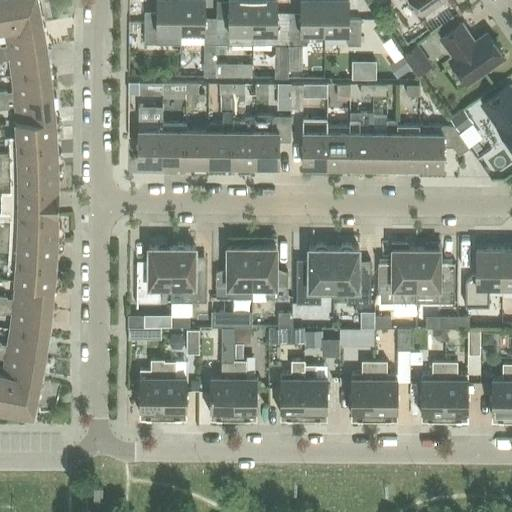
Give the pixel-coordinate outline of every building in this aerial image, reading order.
[(0,0),(0,30),(4,30),(43,23),(43,22),(45,22),(44,21),(42,21),(38,0),(0,0)] [(180,31),(180,0),(156,0),(156,16),(144,16),(144,43),(180,43),(180,31)] [(180,0),(180,31),(204,31),(204,43),(216,43),(216,17),(204,17),(204,0),(180,0)] [(228,0),(228,17),(216,17),(216,43),(252,44),(252,0),(228,0)] [(252,0),(252,44),(288,44),(288,17),(276,17),(276,0),(252,0)] [(288,17),(288,44),(306,44),(312,32),(324,32),(324,0),(300,0),(300,18),(288,17)] [(324,0),(324,32),(347,32),(347,44),(360,44),(360,18),(348,18),(348,0),(324,0)] [(411,0),(422,14),(441,0),(411,0)] [(470,34),(462,22),(440,38),(453,56),(450,58),(466,81),(503,56),(486,33),(473,42),(469,35),(470,34)] [(0,340),(0,357),(4,358),(2,373),(40,381),(48,334),(51,310),(54,287),(57,287),(57,286),(54,285),(56,262),(57,238),(60,239),(60,237),(57,237),(58,212),(58,192),(58,166),(60,166),(60,165),(57,165),(57,141),(55,118),(58,118),(58,117),(55,117),(53,93),(46,46),(43,23),(4,30),(6,45),(0,46),(0,45),(0,62),(3,62),(2,60),(9,59),(13,90),(6,91),(6,89),(0,89),(0,108),(8,107),(8,105),(15,105),(16,120),(15,120),(16,135),(16,144),(18,191),(18,211),(16,259),(15,268),(14,283),(13,298),(7,297),(7,295),(0,294),(0,312),(5,314),(5,312),(11,312),(7,344),(0,343),(1,341),(0,340)] [(62,50),(61,31),(47,32),(48,51),(62,50)] [(331,32),(328,44),(342,48),(345,36),(331,32)] [(417,42),(401,53),(411,68),(427,56),(417,42)] [(388,65),(397,78),(410,68),(401,55),(388,65)] [(376,58),(351,58),(351,75),(376,75),(376,58)] [(240,63),(238,63),(238,77),(251,77),(251,76),(251,63),(240,63)] [(162,92),(162,81),(138,81),(138,93),(162,93),(162,92)] [(162,81),(162,92),(185,92),(185,82),(162,81)] [(185,82),(185,92),(198,93),(198,82),(185,82)] [(232,93),(232,82),(219,82),(219,93),(232,93)] [(232,82),(232,93),(244,93),(244,82),(232,82)] [(268,93),(268,82),(255,82),(255,93),(268,93)] [(303,82),(290,82),(290,107),(302,107),(303,82)] [(350,94),(350,83),(337,83),(337,94),(350,94)] [(373,95),(373,83),(360,83),(360,95),(373,95)] [(385,83),(373,83),(373,95),(385,95),(385,83)] [(419,95),(419,83),(406,83),(406,95),(419,95)] [(511,91),(508,85),(483,103),(500,127),(498,128),(511,147),(511,91)] [(463,108),(448,119),(452,124),(458,132),(459,132),(472,123),(472,122),(463,108)] [(207,121),(207,129),(208,129),(208,164),(231,164),(231,129),(232,129),(232,114),(232,110),(222,109),(222,121),(207,121)] [(231,129),(231,164),(231,169),(253,169),(253,164),(254,164),(255,115),(232,114),(232,129),(231,129)] [(255,115),(254,164),(278,165),(278,140),(290,140),(290,115),(255,115)] [(326,123),(327,123),(327,118),(302,118),(302,165),(326,165),(326,123)] [(349,118),(349,123),(349,165),(372,166),(373,130),(359,130),(359,118),(349,118)] [(373,130),(372,166),(395,166),(396,123),(397,123),(397,119),(386,118),(386,131),(373,130)] [(161,164),(162,121),(138,121),(138,163),(161,164)] [(186,121),(162,121),(161,164),(185,164),(185,128),(186,128),(186,121)] [(326,123),(326,165),(349,165),(349,123),(327,123),(326,123)] [(419,124),(397,123),(396,123),(395,166),(419,166),(419,124)] [(452,124),(419,124),(419,166),(424,166),(424,170),(439,170),(439,166),(443,166),(443,145),(453,145),(458,154),(468,147),(458,132),(452,124)] [(185,128),(185,164),(208,164),(208,129),(207,129),(186,128),(185,128)] [(0,191),(2,191),(11,191),(9,152),(0,152),(0,191)] [(0,211),(0,250),(8,251),(9,251),(10,211),(0,211)] [(171,285),(172,246),(168,246),(166,242),(161,242),(158,245),(148,245),(148,269),(136,269),(136,305),(137,305),(137,300),(160,301),(160,285),(171,285)] [(171,300),(206,301),(206,270),(195,270),(195,246),(185,246),(182,242),(178,242),(174,246),(172,246),(171,285),(171,300)] [(333,288),(333,246),(328,246),(325,243),(321,242),(316,243),(313,246),(308,246),(308,272),(296,272),(296,302),(320,302),(320,288),(333,288)] [(333,246),(333,288),(346,288),(346,302),(370,303),(370,273),(358,273),(358,247),(353,247),(350,243),(346,242),(342,243),(338,246),(333,246)] [(379,269),(379,300),(395,300),(395,312),(416,312),(416,300),(416,247),(407,247),(407,242),(392,242),(392,262),(388,262),(388,269),(379,269)] [(416,300),(453,301),(453,269),(444,269),(444,262),(440,262),(440,243),(425,242),(425,247),(416,247),(416,300)] [(227,271),(215,271),(215,297),(251,297),(251,285),(251,246),(227,246),(227,271)] [(251,246),(251,285),(266,285),(266,297),(287,297),(287,271),(275,271),(275,246),(251,246)] [(502,285),(502,247),(476,247),(476,273),(472,273),(465,280),(465,305),(489,305),(489,285),(502,285)] [(511,247),(502,247),(502,285),(511,284),(511,247)] [(211,308),(211,326),(226,326),(226,308),(211,308)] [(373,325),(373,309),(360,309),(360,325),(373,325)] [(277,312),(277,325),(290,325),(290,312),(277,312)] [(127,319),(127,325),(129,325),(143,325),(143,313),(127,313),(127,319)] [(374,314),(374,327),(390,327),(390,314),(374,314)] [(189,325),(189,315),(171,315),(171,325),(189,325)] [(456,327),(457,315),(440,315),(440,327),(456,327)] [(456,327),(469,327),(469,315),(457,315),(456,327)] [(162,326),(147,326),(147,337),(162,337),(162,326)] [(212,339),(212,326),(211,326),(199,326),(199,328),(199,339),(212,339)] [(268,326),(268,343),(280,343),(280,326),(268,326)] [(234,327),(234,341),(250,341),(250,327),(234,327)] [(445,341),(445,327),(440,327),(432,327),(432,336),(437,341),(445,341)] [(199,328),(186,328),(186,352),(199,352),(199,328)] [(397,350),(409,350),(409,328),(397,328),(397,350)] [(468,328),(467,354),(480,354),(480,348),(480,330),(480,328),(468,328)] [(303,347),(321,346),(321,338),(321,330),(304,330),(303,343),(303,347)] [(493,348),(493,330),(480,330),(480,348),(493,348)] [(162,414),(163,360),(163,358),(150,358),(150,368),(140,368),(139,414),(162,414)] [(232,358),(232,360),(233,360),(233,414),(256,414),(256,376),(246,375),(246,359),(232,358)] [(303,364),(304,364),(304,359),(291,359),(291,371),(280,371),(280,415),(303,415),(303,364)] [(374,415),(374,359),(361,359),(361,372),(351,371),(350,415),(374,415)] [(374,359),(374,415),(397,415),(397,372),(386,372),(387,360),(374,359)] [(175,360),(163,360),(162,414),(186,414),(186,375),(175,375),(175,360)] [(210,414),(233,414),(233,360),(232,360),(231,360),(221,360),(220,375),(210,375),(210,414)] [(444,416),(444,360),(432,360),(432,372),(421,372),(421,415),(444,416)] [(444,360),(444,416),(467,416),(467,372),(457,372),(457,360),(444,360)] [(511,361),(502,362),(502,377),(491,377),(491,416),(511,416),(511,361)] [(303,364),(303,415),(326,415),(327,376),(316,376),(316,364),(304,364),(303,364)] [(0,408),(18,412),(19,407),(35,407),(40,382),(42,382),(42,381),(40,381),(2,373),(0,372),(0,408)] [(93,487),(93,501),(102,501),(102,487),(93,487)]
